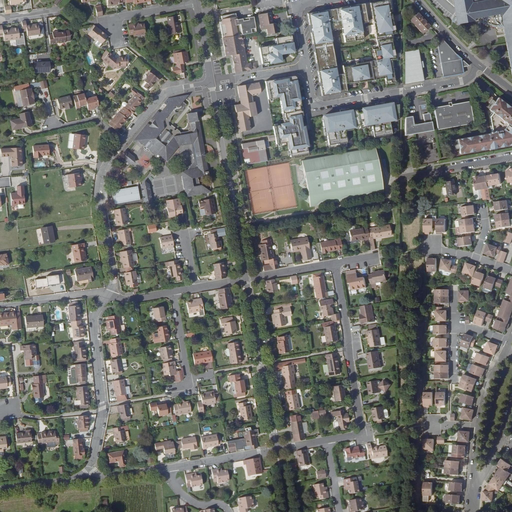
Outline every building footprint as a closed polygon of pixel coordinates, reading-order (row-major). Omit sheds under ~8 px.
[(343,74),(345,85),(378,79),(378,77),(384,76),(385,78),(386,84),(394,83),(391,60),(393,60),(392,57),(394,57),(391,35),(395,34),(388,0),(370,3),(378,49),(373,49),(375,60),(342,66),(343,74)] [(477,20),(503,28),(505,43),(507,42),(505,33),(511,32),(511,0),(449,0),(456,6),(459,24),(477,20)] [(343,74),(337,75),(329,30),(342,28),(345,43),(363,39),(360,24),(367,23),(364,4),(307,13),(322,96),(347,92),(345,85),(343,74)] [(222,22),(219,22),(222,39),(242,35),(256,33),(253,16),(239,19),(239,20),(237,20),(236,19),(235,13),(221,16),(222,22)] [(272,23),(271,13),(258,15),(261,30),(267,29),(268,35),(280,32),(279,27),(278,27),(278,24),(275,23),(272,23)] [(430,26),(417,13),(415,15),(414,14),(412,16),(412,18),(409,20),(422,34),(430,26)] [(178,22),(177,17),(167,19),(170,36),(180,34),(178,22)] [(27,28),(27,23),(22,24),(22,25),(23,31),(26,30),(28,38),(40,36),(39,26),(27,28)] [(136,24),(127,25),(129,36),(133,35),(133,37),(145,34),(143,24),(138,25),(136,25),(136,24)] [(95,26),(89,33),(88,34),(94,39),(95,37),(98,40),(98,41),(102,44),(108,37),(104,33),(103,34),(101,33),(102,32),(95,26)] [(3,32),(2,28),(0,28),(0,35),(3,35),(4,43),(19,40),(18,29),(13,30),(13,31),(3,32)] [(52,37),(48,37),(50,47),(54,46),(54,45),(59,45),(66,45),(66,43),(70,42),(69,32),(64,33),(64,34),(57,35),(57,34),(52,34),(52,37)] [(242,35),(222,39),(225,56),(232,55),(235,73),(251,70),(250,64),(247,64),(242,35)] [(277,45),(259,48),(262,64),(267,63),(267,65),(282,62),(280,55),(294,53),(291,36),(276,38),(277,45)] [(469,66),(463,61),(462,62),(461,62),(461,60),(461,59),(456,55),(443,41),(438,46),(441,63),(443,77),(463,74),(463,67),(469,66)] [(100,57),(103,59),(108,52),(106,50),(100,57)] [(405,52),(405,84),(423,81),(418,50),(405,52)] [(178,74),(184,73),(182,64),(188,63),(186,51),(175,53),(177,68),(172,69),(173,75),(178,74)] [(103,59),(102,60),(113,70),(114,67),(124,68),(124,58),(118,58),(118,59),(116,59),(111,55),(112,54),(109,52),(108,52),(103,59)] [(35,75),(49,74),(48,65),(34,66),(35,75)] [(159,79),(161,77),(152,69),(149,72),(151,73),(148,76),(145,80),(147,83),(144,87),(148,90),(155,81),(158,78),(159,79)] [(296,76),(265,81),(268,99),(279,97),(284,124),(273,126),(279,159),(308,153),(306,141),(308,140),(306,132),(304,132),(301,116),(303,116),(296,76)] [(47,89),(45,81),(39,83),(40,87),(40,90),(47,89)] [(261,92),(259,86),(259,83),(237,87),(240,104),(234,105),(235,112),(255,109),(254,101),(252,101),(252,96),(259,95),(261,92)] [(29,84),(13,87),(14,92),(19,91),(22,107),(33,105),(32,100),(33,100),(32,94),(31,94),(30,89),(29,84)] [(124,108),(129,113),(132,115),(135,111),(134,110),(142,101),(135,95),(124,108)] [(188,197),(212,193),(211,192),(202,186),(201,177),(208,175),(199,120),(196,121),(195,114),(191,115),(191,113),(188,114),(190,122),(191,125),(186,131),(187,132),(180,134),(180,133),(177,130),(176,132),(169,127),(169,124),(169,123),(169,122),(170,120),(170,119),(171,118),(174,116),(176,115),(174,113),(185,98),(183,97),(183,96),(167,99),(163,104),(167,107),(162,113),(161,111),(159,113),(157,111),(151,119),(153,122),(150,126),(147,124),(133,142),(136,144),(138,143),(143,147),(142,149),(147,153),(148,151),(154,156),(153,156),(156,159),(159,156),(166,162),(179,147),(180,145),(183,144),(183,145),(191,144),(194,162),(187,169),(181,170),(185,197),(188,197)] [(496,101),(493,105),(490,108),(493,111),(489,115),(492,131),(491,131),(491,132),(458,138),(460,148),(461,153),(489,148),(494,147),(494,148),(511,144),(511,106),(499,96),(496,101)] [(80,109),(87,107),(86,103),(85,97),(74,100),(77,112),(81,111),(80,109)] [(67,110),(67,111),(72,110),(69,98),(57,101),(60,112),(65,110),(67,110)] [(97,100),(86,103),(87,107),(89,114),(93,112),(92,111),(95,110),(99,109),(97,100)] [(434,107),(438,129),(474,123),(470,101),(451,104),(451,106),(449,106),(449,104),(434,107)] [(323,116),(329,150),(347,147),(344,131),(353,130),(352,127),(359,126),(359,128),(372,126),(375,142),(392,139),(389,121),(399,119),(399,104),(394,104),(385,105),(384,102),(380,103),(380,106),(376,107),(363,109),(364,112),(357,113),(357,110),(349,111),(345,112),(344,109),(340,110),(341,113),(323,116)] [(167,107),(163,104),(157,111),(159,113),(161,111),(162,113),(167,107)] [(257,116),(255,109),(235,112),(239,132),(250,130),(248,116),(249,116),(250,117),(257,116)] [(31,113),(21,115),(22,120),(21,120),(23,130),(34,127),(33,122),(32,122),(31,113)] [(119,113),(108,125),(117,132),(127,119),(119,113)] [(405,117),(405,136),(415,134),(434,130),(430,113),(423,114),(424,123),(414,125),(412,116),(405,117)] [(82,141),(84,141),(84,135),(73,134),(72,149),(82,150),(83,145),(82,145),(82,141)] [(249,164),(267,161),(264,140),(241,144),(244,161),(244,162),(245,163),(247,164),(249,164)] [(40,155),(43,155),(50,154),(49,145),(34,145),(34,157),(40,157),(40,155)] [(12,165),(23,165),(22,147),(2,148),(2,155),(13,155),(13,158),(12,158),(12,165)] [(375,148),(301,161),(302,165),(299,169),(303,171),(304,178),(299,185),(307,191),(308,197),(305,200),(309,203),(310,207),(384,193),(375,148)] [(141,165),(125,151),(120,157),(130,165),(141,165)] [(492,174),(487,175),(489,187),(493,187),(493,184),(502,183),(500,173),(495,173),(492,174)] [(70,189),(82,187),(81,183),(80,179),(79,174),(68,176),(70,189)] [(487,175),(483,175),(480,176),(479,175),(474,176),(477,189),(489,187),(487,175)] [(144,205),(153,203),(150,185),(144,180),(140,185),(144,205)] [(447,196),(455,195),(453,181),(445,182),(447,196)] [(15,193),(10,193),(12,205),(17,205),(17,203),(24,203),(22,185),(16,186),(17,193),(15,193)] [(179,199),(179,198),(166,201),(167,208),(180,206),(179,199)] [(215,214),(213,198),(203,200),(203,201),(198,202),(199,207),(204,206),(206,216),(215,214)] [(495,210),(509,208),(507,199),(495,201),(496,204),(496,206),(494,206),(495,210)] [(461,206),(462,215),(469,214),(476,213),(475,209),(474,209),(474,207),(474,204),(467,205),(464,205),(461,206)] [(175,213),(177,213),(182,212),(181,206),(180,206),(167,208),(166,209),(168,218),(175,217),(175,213)] [(127,224),(124,208),(114,210),(114,214),(115,214),(117,220),(115,221),(117,226),(127,224)] [(496,220),(510,218),(509,211),(496,214),(496,220)] [(433,217),(424,217),(424,233),(428,233),(428,231),(430,231),(433,231),(433,217)] [(445,217),(436,217),(436,221),(436,225),(436,233),(440,233),(440,231),(442,231),(445,231),(445,217)] [(459,219),(460,226),(474,224),(473,217),(469,217),(463,218),(459,219)] [(511,225),(510,218),(496,220),(498,227),(511,225)] [(474,224),(460,226),(461,232),(465,231),(471,231),(475,230),(474,224)] [(373,228),(374,237),(381,236),(382,238),(391,236),(390,225),(373,228)] [(364,240),(369,239),(367,227),(362,228),(363,229),(355,230),(355,228),(354,227),(350,227),(349,229),(350,231),(351,241),(364,239),(364,240)] [(55,243),(53,228),(43,230),(45,244),(55,243)] [(131,244),(128,229),(118,231),(118,235),(119,235),(121,246),(131,244)] [(221,233),(220,229),(210,231),(210,235),(208,235),(211,249),(221,247),(220,241),(219,241),(217,234),(221,233)] [(174,247),(171,235),(159,237),(159,238),(156,239),(158,248),(166,246),(166,248),(174,247)] [(465,235),(458,237),(459,245),(472,244),(471,240),(471,238),(472,238),(472,235),(465,235)] [(308,237),(290,240),(292,252),(301,250),(302,250),(304,260),(311,259),(308,237)] [(259,245),(261,257),(262,261),(267,260),(268,266),(263,266),(264,271),(278,269),(277,259),(274,259),(271,245),(271,243),(271,240),(262,241),(263,245),(259,245)] [(336,250),(342,249),(341,240),(335,241),(335,240),(320,243),(322,252),(323,252),(323,253),(328,253),(328,252),(328,250),(336,249),(336,250)] [(496,252),(499,253),(501,249),(502,246),(496,244),(496,245),(488,243),(485,252),(494,256),(496,252)] [(89,262),(88,257),(86,257),(85,254),(86,254),(84,245),(74,247),(77,264),(89,262)] [(497,259),(504,261),(507,251),(501,249),(499,253),(497,259)] [(134,266),(131,250),(120,252),(122,262),(123,268),(134,266)] [(0,265),(6,264),(11,264),(11,262),(13,262),(12,256),(10,257),(10,253),(0,254),(0,265)] [(431,254),(427,254),(428,269),(436,269),(436,256),(433,256),(431,256),(431,254)] [(445,270),(453,271),(455,264),(451,263),(452,259),(442,257),(440,267),(445,268),(445,270)] [(178,260),(176,260),(169,261),(169,266),(170,266),(172,277),(176,276),(177,281),(184,280),(183,275),(182,275),(180,268),(180,264),(179,264),(178,260)] [(467,273),(472,275),(476,264),(466,261),(463,270),(467,272),(467,273)] [(225,267),(224,263),(213,265),(216,280),(226,278),(225,273),(224,267),(225,267)] [(480,269),(476,268),(472,281),(480,284),(481,282),(482,278),(484,272),(481,271),(480,271),(480,269)] [(90,284),(96,283),(93,269),(76,272),(78,282),(89,281),(90,284)] [(373,274),(369,275),(370,284),(387,281),(386,277),(385,271),(385,270),(373,272),(373,274)] [(135,271),(124,273),(127,285),(137,283),(135,271)] [(494,283),(496,276),(493,275),(491,275),(492,274),(488,272),(484,286),(492,289),(494,283)] [(358,279),(357,273),(347,275),(349,284),(350,283),(351,289),(355,288),(355,290),(366,288),(364,278),(358,279)] [(316,299),(328,297),(327,292),(325,292),(324,282),(323,282),(322,276),(321,276),(313,277),(316,299)] [(511,313),(511,276),(505,295),(501,307),(497,318),(493,327),(504,331),(505,327),(506,325),(507,325),(508,322),(510,315),(511,313)] [(494,283),(501,286),(503,279),(496,276),(494,283)] [(275,283),(275,280),(266,281),(268,293),(278,291),(276,283),(275,283)] [(232,308),(231,301),(229,288),(219,290),(219,294),(218,294),(220,310),(232,308)] [(459,289),(459,300),(464,301),(464,299),(469,299),(469,291),(469,289),(459,289)] [(200,310),(203,309),(201,299),(198,300),(198,301),(194,302),(186,303),(188,314),(200,312),(200,310)] [(340,320),(338,313),(333,314),(331,305),(333,305),(332,299),(319,302),(320,311),(322,310),(323,316),(331,315),(332,321),(340,320)] [(71,321),(80,320),(80,313),(81,313),(80,305),(79,305),(69,306),(69,315),(70,319),(70,321),(71,321)] [(374,322),(371,305),(360,307),(362,315),(363,318),(360,319),(361,324),(365,324),(374,322)] [(442,305),(435,305),(435,314),(436,314),(436,319),(446,319),(446,309),(442,309),(442,305)] [(156,319),(156,322),(166,321),(166,317),(164,317),(164,313),(163,307),(153,309),(155,319),(156,319)] [(289,313),(288,307),(282,308),(273,310),(274,314),(272,314),(273,315),(274,325),(275,327),(285,325),(283,314),(289,313)] [(478,323),(482,325),(484,318),(486,312),(478,308),(474,320),(477,321),(478,322),(478,323)] [(0,326),(21,324),(20,313),(16,314),(16,312),(11,313),(11,315),(0,315),(0,326)] [(486,312),(484,318),(491,320),(493,314),(491,313),(486,312)] [(43,326),(42,315),(25,316),(26,327),(43,326)] [(120,319),(119,315),(108,317),(109,321),(106,322),(108,331),(111,330),(113,330),(114,334),(121,333),(119,319),(120,319)] [(233,321),(232,316),(220,319),(221,323),(224,323),(226,334),(236,332),(234,320),(233,321)] [(81,326),(80,320),(71,321),(71,327),(72,327),(73,338),(84,337),(83,326),(81,326)] [(433,323),(433,332),(448,332),(448,328),(446,328),(446,326),(446,323),(433,323)] [(335,334),(334,326),(331,326),(324,327),(326,342),(337,340),(336,334),(335,334)] [(158,328),(160,343),(169,341),(168,338),(169,338),(169,334),(167,334),(167,331),(166,327),(158,328)] [(375,330),(374,327),(369,328),(368,329),(368,332),(365,332),(365,337),(367,336),(369,348),(380,346),(377,330),(375,330)] [(465,332),(460,343),(469,346),(470,344),(472,337),(474,334),(470,332),(469,333),(468,333),(465,332)] [(289,339),(289,335),(277,337),(278,341),(276,341),(278,354),(289,351),(287,339),(289,339)] [(433,336),(433,345),(434,345),(442,345),(449,345),(449,341),(446,341),(447,340),(447,337),(433,336)] [(123,355),(120,338),(111,339),(112,344),(111,344),(112,349),(110,349),(112,357),(123,355)] [(484,349),(495,353),(498,344),(489,341),(487,345),(486,344),(484,349)] [(83,347),(83,342),(73,343),(74,349),(75,348),(76,359),(86,358),(85,347),(83,347)] [(23,352),(23,360),(31,359),(30,357),(36,356),(35,345),(19,347),(20,352),(23,352)] [(436,354),(436,359),(446,359),(446,349),(442,349),(442,345),(434,345),(434,354),(436,354)] [(163,359),(172,358),(170,351),(171,350),(171,346),(160,348),(162,359),(163,359)] [(240,354),(239,346),(228,348),(231,363),(242,362),(241,358),(240,358),(239,354),(240,354)] [(213,361),(211,351),(193,354),(195,364),(213,361)] [(363,354),(364,359),(366,370),(380,368),(377,351),(363,354)] [(475,359),(488,364),(489,360),(488,360),(489,358),(490,355),(478,351),(475,359)] [(338,357),(337,353),(324,355),(327,372),(330,372),(331,375),(341,373),(339,362),(338,362),(337,358),(338,357)] [(120,358),(111,360),(112,366),(111,367),(112,372),(114,372),(114,374),(123,373),(120,358)] [(292,361),(274,364),(275,372),(282,371),(283,370),(284,376),(283,376),(285,389),(295,387),(293,374),(295,374),(293,364),(292,361)] [(164,363),(160,364),(162,376),(167,375),(168,376),(174,375),(174,370),(172,370),(171,366),(173,366),(174,366),(173,362),(172,362),(164,363)] [(470,371),(483,376),(485,372),(483,372),(484,370),(485,367),(473,363),(470,371)] [(86,376),(85,364),(75,364),(76,377),(77,377),(77,381),(85,380),(85,376),(86,376)] [(462,379),(475,384),(477,377),(464,373),(462,379)] [(43,374),(34,375),(34,382),(32,382),(32,385),(30,385),(31,388),(33,388),(34,396),(43,395),(42,381),(44,381),(43,374)] [(243,385),(245,385),(245,380),(240,381),(238,374),(228,376),(230,383),(233,382),(234,386),(235,394),(236,394),(237,397),(240,397),(239,393),(241,393),(242,396),(245,396),(244,388),(243,385)] [(0,376),(0,388),(0,389),(0,387),(8,387),(8,384),(11,384),(10,377),(7,378),(7,376),(0,376)] [(123,379),(113,381),(115,397),(130,394),(128,386),(124,387),(123,379)] [(472,390),(475,384),(462,379),(459,386),(472,390)] [(383,380),(378,387),(385,392),(390,385),(383,380)] [(378,393),(376,381),(367,382),(369,395),(378,393)] [(345,399),(342,385),(332,386),(334,401),(345,399)] [(89,404),(87,386),(77,387),(79,405),(80,405),(88,404),(89,404)] [(432,390),(424,390),(424,405),(427,405),(427,404),(429,404),(432,404),(432,390)] [(445,390),(436,390),(436,404),(440,404),(440,403),(442,403),(444,403),(445,390)] [(202,402),(197,403),(199,411),(203,411),(202,405),(215,403),(213,391),(207,392),(207,394),(201,395),(202,402)] [(474,400),(475,396),(462,392),(460,401),(471,404),(472,401),(473,399),(474,400)] [(130,394),(116,397),(117,402),(131,400),(130,394)] [(299,409),(296,394),(285,396),(288,411),(299,409)] [(177,407),(174,408),(175,415),(191,412),(188,401),(176,403),(177,407)] [(241,421),(252,419),(249,405),(246,406),(246,402),(238,404),(241,421)] [(166,404),(162,405),(157,406),(159,417),(168,415),(168,414),(171,413),(169,403),(166,403),(166,404)] [(129,417),(127,404),(117,406),(117,411),(119,410),(119,413),(120,418),(129,417)] [(462,416),(472,418),(474,408),(462,406),(461,411),(463,411),(462,416)] [(373,415),(372,416),(373,421),(377,420),(378,423),(382,422),(381,420),(385,419),(382,407),(372,409),(373,415)] [(343,414),(342,410),(331,412),(331,416),(337,415),(338,421),(339,428),(339,430),(347,429),(346,422),(349,422),(347,413),(343,414)] [(316,411),(309,412),(311,420),(318,419),(316,411)] [(294,442),(305,440),(301,420),(300,414),(290,416),(291,427),(294,442)] [(90,420),(89,415),(80,416),(80,420),(79,420),(80,428),(81,428),(89,427),(89,424),(89,421),(90,420)] [(122,430),(121,427),(112,428),(113,432),(114,432),(115,437),(116,443),(126,441),(124,430),(122,430)] [(255,434),(258,434),(257,431),(254,432),(254,431),(250,431),(250,428),(245,429),(245,432),(243,433),(245,441),(227,444),(228,452),(236,450),(244,449),(244,451),(257,448),(255,436),(255,434)] [(459,439),(469,440),(470,430),(458,429),(458,434),(459,435),(459,439)] [(37,435),(38,445),(55,443),(54,431),(41,433),(41,434),(37,435)] [(32,443),(31,433),(23,434),(14,435),(15,445),(32,443)] [(217,435),(201,438),(203,450),(207,449),(207,448),(218,446),(218,443),(217,438),(217,435)] [(181,441),(176,442),(177,448),(182,448),(182,449),(191,448),(191,450),(197,449),(195,437),(180,440),(181,441)] [(424,437),(424,448),(428,448),(428,449),(433,449),(433,437),(424,437)] [(82,450),(81,439),(72,440),(74,458),(76,458),(77,461),(84,460),(84,457),(85,456),(84,449),(82,450)] [(466,448),(467,443),(453,442),(452,451),(465,452),(465,449),(465,447),(466,448)] [(169,453),(169,454),(175,453),(173,443),(171,443),(163,445),(164,451),(164,454),(169,453)] [(366,444),(368,455),(372,454),(373,459),(387,456),(385,445),(371,448),(370,443),(366,444)] [(305,454),(305,450),(296,452),(298,463),(300,463),(301,468),(309,466),(307,454),(305,454)] [(360,451),(360,450),(351,452),(351,450),(346,451),(347,459),(353,458),(353,460),(361,459),(361,457),(365,457),(364,451),(360,451)] [(125,466),(123,451),(108,454),(110,463),(118,461),(119,467),(125,466)] [(155,465),(154,458),(146,460),(147,466),(155,465)] [(262,473),(261,471),(259,458),(243,461),(244,465),(246,464),(248,475),(262,473)] [(502,459),(499,465),(502,467),(501,467),(511,474),(509,472),(511,467),(511,466),(511,465),(502,459)] [(458,473),(459,466),(445,465),(444,472),(458,473)] [(511,474),(501,467),(501,469),(497,473),(507,480),(511,474)] [(229,481),(227,470),(222,471),(222,470),(222,468),(212,470),(214,479),(217,479),(218,482),(218,484),(226,482),(226,481),(229,481)] [(317,479),(326,478),(325,470),(316,471),(317,479)] [(195,473),(184,475),(186,482),(190,482),(190,485),(190,487),(201,485),(200,475),(196,476),(195,473)] [(507,480),(497,473),(493,479),(503,486),(507,480)] [(348,495),(358,493),(355,481),(354,481),(350,482),(350,478),(342,480),(344,490),(347,490),(348,495)] [(423,486),(423,494),(432,494),(432,481),(429,481),(427,481),(427,478),(423,479),(423,486)] [(503,486),(493,479),(490,485),(495,488),(499,491),(503,486)] [(463,481),(450,480),(449,488),(461,489),(462,486),(462,485),(463,485),(463,481)] [(319,497),(320,500),(327,499),(325,490),(323,491),(323,489),(323,488),(322,484),(312,486),(314,498),(316,497),(319,497)] [(483,490),(483,498),(485,498),(485,500),(490,500),(490,499),(493,499),(493,491),(495,488),(490,485),(486,490),(483,490)] [(462,493),(447,492),(446,500),(459,502),(459,499),(459,497),(461,497),(462,493)] [(248,511),(249,510),(252,509),(256,509),(254,501),(253,501),(253,498),(240,500),(241,504),(241,505),(240,505),(241,511),(248,511)] [(347,511),(355,511),(359,510),(363,509),(361,501),(360,502),(359,498),(347,501),(347,504),(348,506),(347,506),(347,511)]
